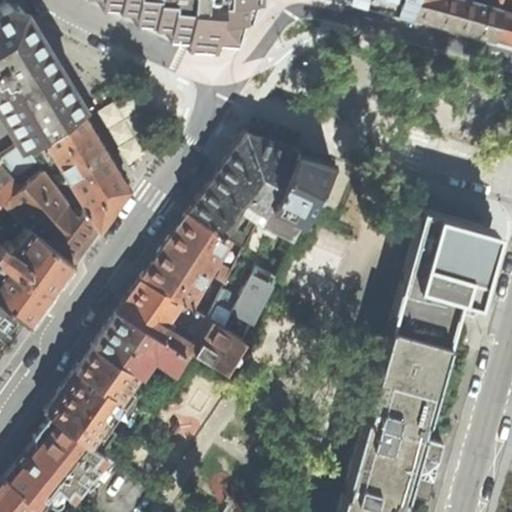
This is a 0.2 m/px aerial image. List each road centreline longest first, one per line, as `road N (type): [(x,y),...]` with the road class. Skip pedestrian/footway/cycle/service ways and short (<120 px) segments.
road 1 (residential): [(0,417),(248,70)]
road 2 (residential): [(511,64),(300,1)]
road 3 (residential): [(58,0),(190,67),(248,70)]
road 4 (residential): [(461,511),(511,329)]
